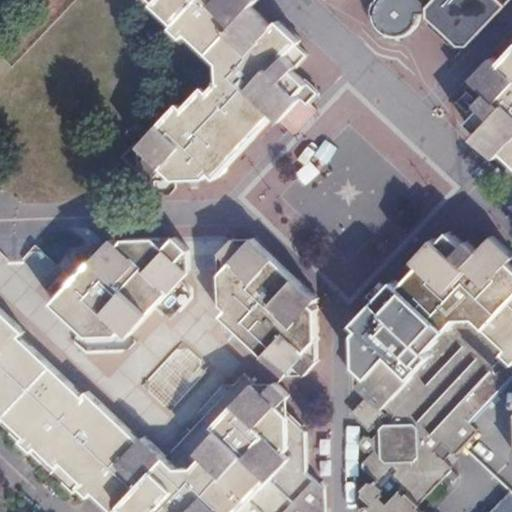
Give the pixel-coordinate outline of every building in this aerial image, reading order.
[(152,0),(176,23),(173,28),(183,37),(187,33),(219,64),(219,82),(210,92),(206,87),(186,107),(182,103),(141,145),(151,156),(141,167),(156,180),(166,170),(177,180),(207,178),(211,173),(218,178),(278,115),(284,119),(304,97),(308,101),(316,92),(294,70),(308,55),(298,45),(301,40),(280,22),(275,27),(246,0),(152,0)] [(390,0),(391,10),(428,9),(429,17),(459,45),(468,46),(510,0),(390,0)] [(493,90),(488,95),(478,105),(482,110),(469,123),(479,133),(475,138),(497,157),(502,152),(511,161),(511,50),(500,64),(494,59),(478,76),(493,90)] [(474,80),(488,95),(493,90),(478,76),(474,80)] [(308,101),(304,97),(284,119),(282,121),(296,133),(299,133),(317,111),(317,109),(308,101)] [(511,511),(511,263),(511,262),(511,259),(511,252),(499,239),(484,254),(470,241),(464,246),(450,234),(442,242),(437,239),(416,260),(422,266),(402,287),(396,281),(369,311),(374,317),(358,335),(360,365),(370,374),(359,386),(385,409),(387,409),(395,417),(388,424),(382,417),(374,426),(380,432),(374,439),(370,437),(367,437),(361,443),(361,446),(367,452),(370,452),(373,450),(375,451),(365,462),(365,468),(379,480),(377,482),(371,483),(365,489),(364,496),(374,505),(368,506),(365,509),(363,511),(511,511)] [(113,240),(107,247),(55,303),(90,337),(121,336),(126,331),(132,336),(192,272),(190,250),(177,238),(167,248),(156,238),(125,239),(119,245),(113,240)] [(246,250),(234,239),(221,253),(223,303),(228,309),(224,315),(286,375),(297,365),(308,375),(321,361),(311,351),(320,341),(320,311),(315,306),(320,301),(255,240),(246,250)] [(0,254),(0,300),(9,309),(32,287),(0,254)] [(0,410),(27,436),(24,441),(34,451),(38,447),(60,467),(64,463),(85,482),(81,486),(92,496),(96,493),(117,511),(116,511),(327,511),(327,488),(309,472),(309,462),(308,431),(281,407),(290,397),(277,384),(268,394),(257,384),(259,380),(256,378),(253,381),(247,376),(170,458),(146,437),(142,441),(132,430),(90,392),(85,396),(48,362),(40,354),(21,338),(25,331),(0,307),(0,410)] [(183,345),(143,384),(169,410),(209,370),(183,345)] [(374,426),(382,417),(386,412),(367,395),(350,413),(370,430),(374,426)]
